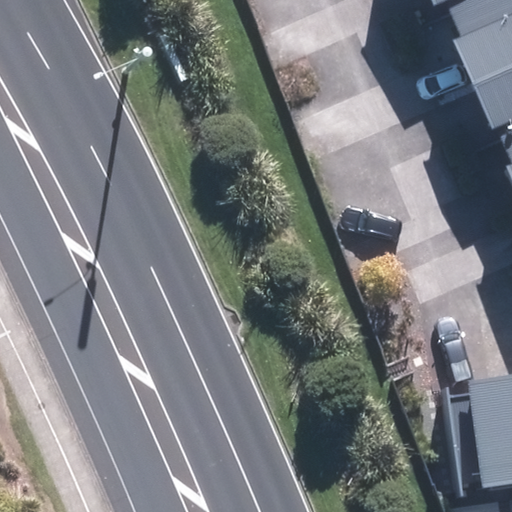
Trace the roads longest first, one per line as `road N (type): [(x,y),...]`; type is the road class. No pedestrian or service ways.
road 1 (secondary): [(0,81),(196,511)]
road 2 (residential): [(511,333),(482,338),(342,0)]
